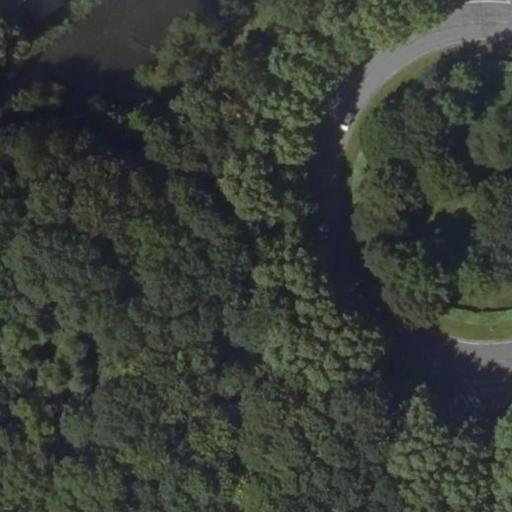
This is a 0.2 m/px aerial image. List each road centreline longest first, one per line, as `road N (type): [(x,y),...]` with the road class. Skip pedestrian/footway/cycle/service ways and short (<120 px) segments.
road 1 (secondary): [(427,30),(382,54),(346,91),(322,136),(312,186),(318,237),(338,284),(371,324),(426,355)]
road 2 (secondary): [(426,355),(467,409),(500,492)]
